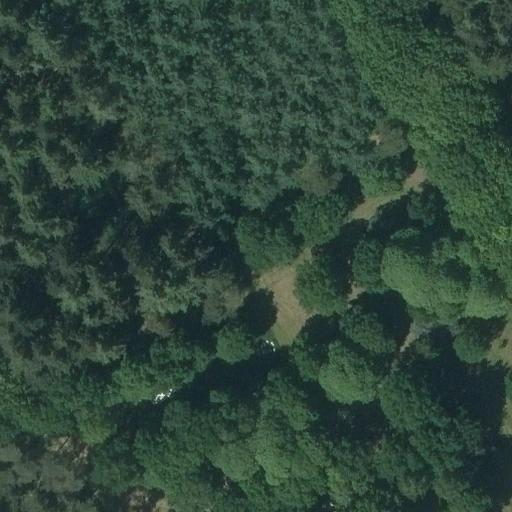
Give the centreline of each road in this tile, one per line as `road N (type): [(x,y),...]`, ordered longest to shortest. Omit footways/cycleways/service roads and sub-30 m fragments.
road 1 (track): [(55,0),(406,511)]
road 2 (track): [(38,395),(303,240),(338,214),(369,161),(412,122),(470,108),(511,85)]
road 3 (track): [(511,200),(387,0)]
road 4 (track): [(0,339),(110,511)]
